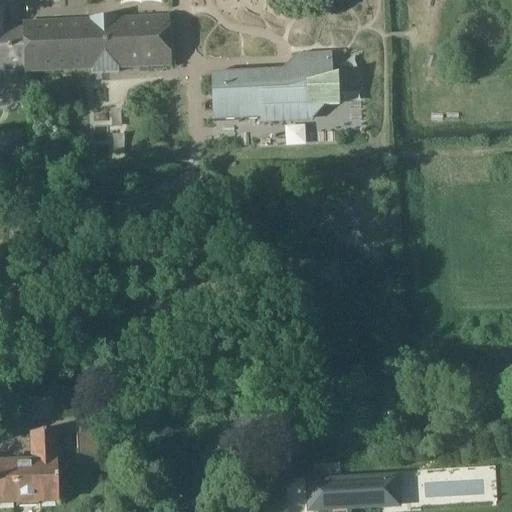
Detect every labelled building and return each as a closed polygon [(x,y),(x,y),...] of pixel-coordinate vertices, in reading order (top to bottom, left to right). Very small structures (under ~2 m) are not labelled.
[(2,30),(1,9),(0,9),(0,70),(11,70),(11,71),(25,70),(24,29),(2,30)] [(26,72),(176,71),(174,14),(24,19),(24,29),(25,70),(26,72)] [(211,75),(213,122),(224,122),(304,118),(316,104),(334,103),(331,54),(296,55),(296,56),(282,71),(211,75)] [(25,132),(0,133),(1,158),(26,157),(25,132)] [(234,280),(231,285),(239,289),(250,295),(259,279),(250,274),(240,268),(234,280)] [(393,317),(382,317),(383,343),(395,342),(393,317)] [(51,417),(51,398),(28,398),(29,418),(51,417)] [(102,464),(101,413),(78,413),(79,464),(102,464)] [(420,416),(418,427),(433,429),(435,419),(420,416)] [(0,504),(58,503),(56,434),(30,435),(31,464),(0,465),(0,504)] [(317,484),(309,485),(310,510),(327,510),(327,511),(351,511),(351,508),(396,506),(395,480),(338,483),(317,484)]
